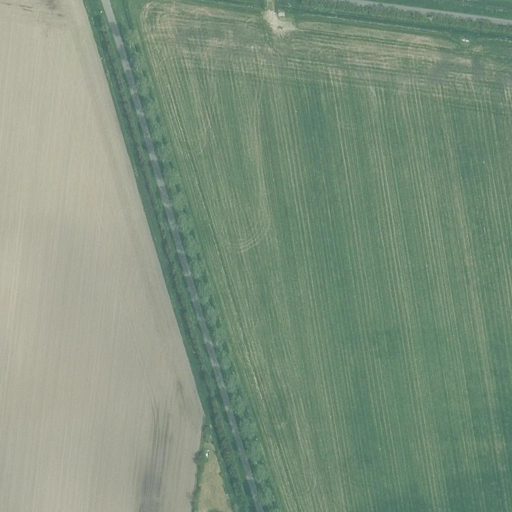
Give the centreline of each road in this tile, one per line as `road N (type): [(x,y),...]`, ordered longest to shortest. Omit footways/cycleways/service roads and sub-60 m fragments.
road 1 (unclassified): [(260,511),(104,0)]
road 2 (unclassified): [(511,24),(328,0)]
